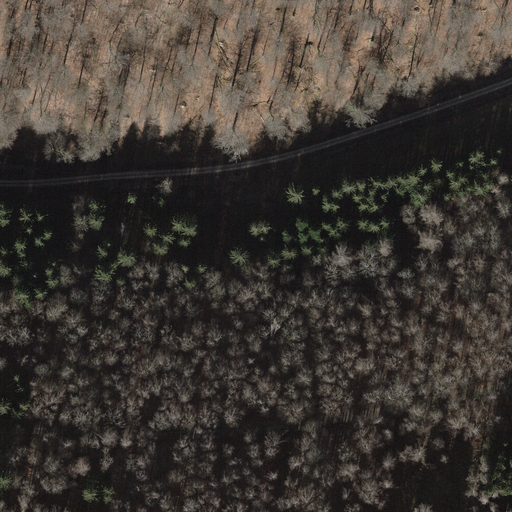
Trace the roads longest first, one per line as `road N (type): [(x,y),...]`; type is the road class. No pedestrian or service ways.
road 1 (track): [(511,79),(283,156),(181,171),(0,180)]
road 2 (track): [(0,430),(190,440),(355,421),(511,387)]
road 3 (track): [(507,0),(381,77),(309,106),(254,160)]
road 4 (track): [(511,193),(465,204),(331,212),(283,194),(283,156)]
